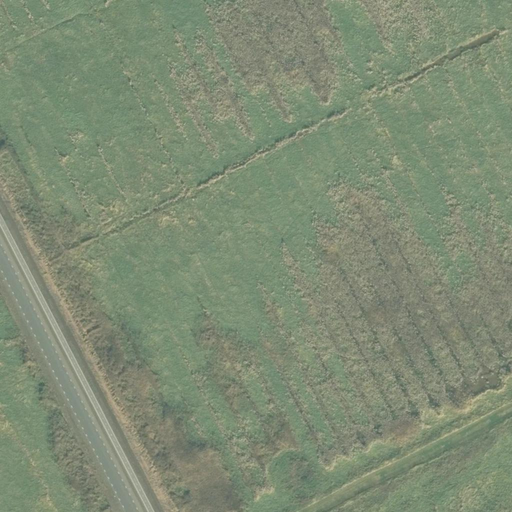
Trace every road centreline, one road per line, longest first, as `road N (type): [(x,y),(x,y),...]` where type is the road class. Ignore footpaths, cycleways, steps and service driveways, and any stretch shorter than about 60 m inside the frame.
road 1 (primary): [(131,511),(0,256)]
road 2 (track): [(312,511),(511,409)]
